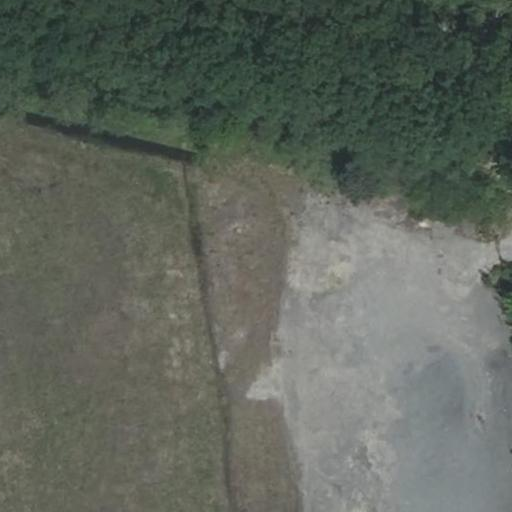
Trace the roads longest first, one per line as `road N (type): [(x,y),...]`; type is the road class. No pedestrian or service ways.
road 1 (track): [(511,167),(0,55)]
road 2 (track): [(477,0),(511,129)]
